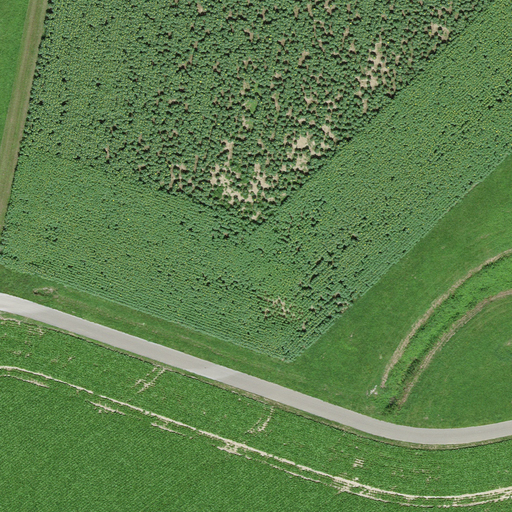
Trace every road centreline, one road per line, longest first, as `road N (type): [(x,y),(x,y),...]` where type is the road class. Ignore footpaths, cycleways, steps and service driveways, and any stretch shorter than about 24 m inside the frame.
road 1 (track): [(511,431),(416,443),(0,307)]
road 2 (track): [(0,183),(33,0)]
